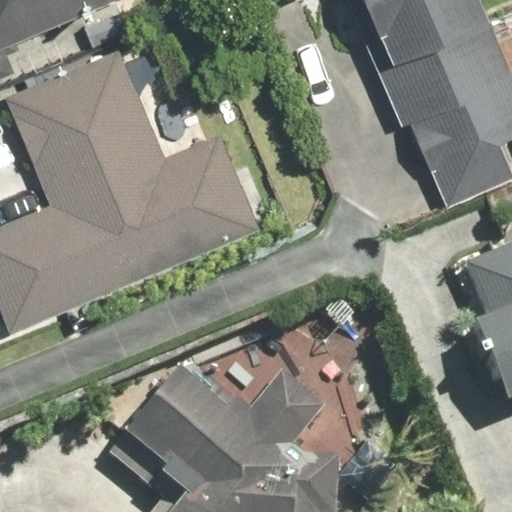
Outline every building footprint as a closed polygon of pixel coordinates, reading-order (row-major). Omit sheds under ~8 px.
[(0,0),(0,51),(107,0),(0,0)] [(346,0),(426,215),(511,184),(494,138),(511,130),(511,93),(477,0),(346,0)] [(0,109),(43,203),(0,222),(0,310),(9,331),(255,218),(217,137),(155,165),(101,47),(0,93),(0,109)] [(488,416),(511,406),(511,248),(459,270),(481,326),(456,336),(488,416)] [(168,371),(109,437),(174,494),(158,511),(330,511),(263,453),(305,405),(271,374),(242,407),(234,399),(219,416),(168,371)]
